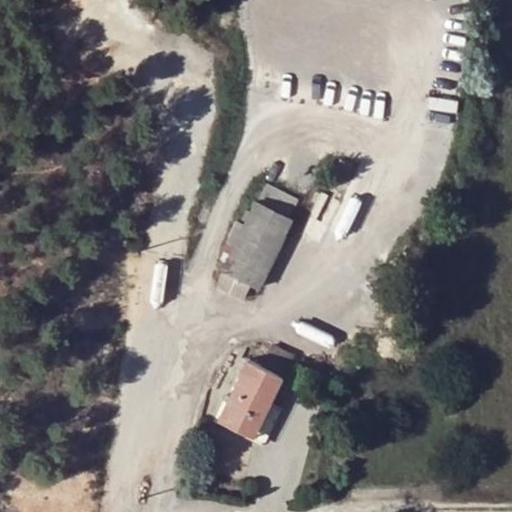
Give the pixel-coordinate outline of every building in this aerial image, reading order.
[(350,180),(336,174),(330,185),(345,191),(350,180)] [(291,215),(298,197),(263,181),(242,224),(235,221),(222,243),(229,247),(214,283),(243,297),(251,283),(261,287),(295,217),(291,215)] [(128,292),(97,285),(94,298),(97,298),(123,304),(125,304),(128,292)] [(123,304),(97,298),(90,330),(116,335),(123,304)] [(293,356),(269,344),(258,366),(282,378),(293,356)] [(255,435),(282,378),(258,366),(246,359),(218,419),(255,435)]
